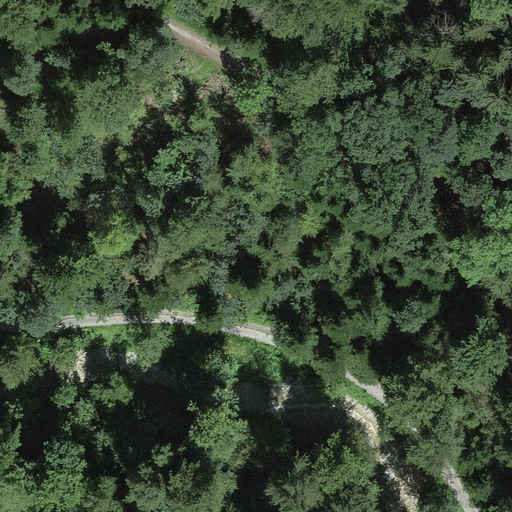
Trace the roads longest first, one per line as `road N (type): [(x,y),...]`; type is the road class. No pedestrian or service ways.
road 1 (track): [(0,322),(35,328),(188,317),(251,328),(362,374),(400,405),(475,511)]
road 2 (track): [(134,0),(408,151),(511,233)]
